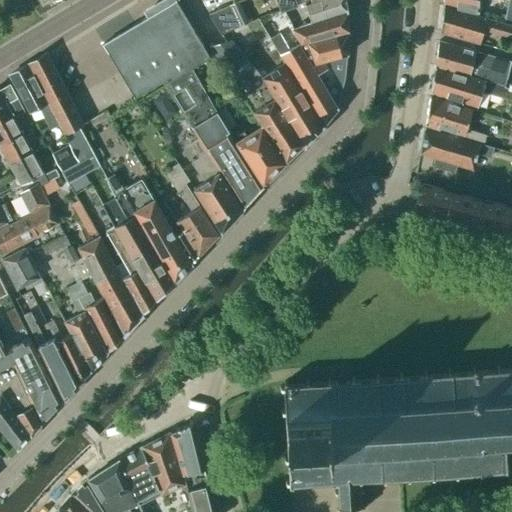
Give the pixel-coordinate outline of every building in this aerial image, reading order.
[(163,0),(147,10),(149,13),(101,41),(135,98),(163,81),(164,82),(165,83),(191,68),(210,57),(176,0),(163,0)] [(315,0),(276,0),(281,12),(283,11),(305,4),(315,0)] [(347,12),(344,0),(315,0),(305,4),(311,24),(347,12)] [(492,0),(443,0),(443,5),(478,15),(477,0),(488,0),(492,1),(492,0)] [(221,36),(223,35),(249,23),(239,2),(234,4),(209,15),(221,36)] [(283,11),(293,30),(311,24),(305,4),(283,11)] [(511,37),(511,27),(504,25),(488,20),(478,17),(443,5),(440,32),(478,43),(483,28),(511,37)] [(299,43),(293,30),(283,11),(281,12),(260,19),(260,20),(270,36),(323,125),(337,107),(316,74),(326,71),(323,62),(313,65),(301,46),(304,44),(304,43),(297,45),(297,44),(299,43)] [(348,31),(347,12),(311,24),(293,30),(299,43),(297,44),(297,45),(304,43),(348,31)] [(230,41),(240,52),(256,42),(265,57),(269,55),(275,65),(260,74),(262,77),(302,146),(322,126),(270,36),(260,20),(260,19),(259,18),(249,23),(223,35),(227,42),(230,41)] [(313,65),(323,62),(347,55),(348,31),(304,43),(304,44),(301,46),(313,65)] [(260,74),(240,52),(230,41),(227,42),(208,48),(232,74),(244,97),(262,127),(285,163),(302,146),(262,77),(260,74)] [(494,83),(502,85),(509,62),(439,41),(435,66),(484,80),(494,83)] [(107,179),(81,131),(79,127),(84,125),(46,53),(27,64),(59,126),(69,146),(78,162),(79,163),(62,172),(98,237),(107,232),(115,227),(127,221),(129,219),(127,216),(115,195),(116,195),(108,182),(109,182),(107,179)] [(59,126),(27,64),(9,75),(28,112),(37,107),(45,123),(46,123),(50,131),(59,126)] [(511,85),(507,84),(505,89),(502,88),(502,85),(494,83),(484,80),(484,81),(434,67),(430,93),(477,107),(481,91),(511,99),(511,85)] [(199,142),(198,143),(236,199),(242,208),(263,185),(257,177),(233,139),(227,131),(216,113),(218,112),(191,68),(165,83),(164,82),(163,82),(199,142)] [(0,147),(10,165),(31,154),(13,118),(24,112),(10,85),(0,89),(0,147)] [(463,140),(483,146),(486,137),(467,130),(473,111),(429,98),(424,125),(438,130),(439,128),(464,136),(463,140)] [(218,112),(216,113),(227,131),(235,125),(224,108),(218,112)] [(263,185),(285,163),(262,127),(247,137),(243,132),(233,139),(257,177),(263,185)] [(483,146),(463,140),(424,128),(420,153),(435,158),(433,166),(455,173),(458,164),(473,169),(478,154),(484,156),(490,158),(492,153),(493,149),(483,146)] [(221,231),(242,208),(236,199),(198,143),(197,140),(189,145),(198,159),(192,163),(205,183),(194,190),(221,231)] [(61,172),(78,162),(69,146),(52,156),(61,172)] [(20,193),(31,214),(49,205),(39,186),(58,175),(55,170),(43,176),(31,154),(10,165),(16,177),(8,181),(13,191),(21,187),(24,191),(20,193)] [(189,181),(178,164),(165,173),(191,212),(177,221),(199,255),(218,235),(185,184),(189,181)] [(114,175),(107,179),(109,182),(108,182),(116,195),(115,195),(127,216),(134,212),(174,281),(198,256),(182,231),(175,236),(154,199),(153,200),(141,180),(123,190),(114,175)] [(59,188),(55,181),(41,188),(45,195),(59,188)] [(0,185),(0,225),(7,222),(12,220),(4,203),(0,205),(0,194),(7,191),(3,184),(0,185)] [(445,217),(451,194),(420,187),(414,209),(445,217)] [(451,194),(445,217),(477,225),(482,202),(451,194)] [(96,235),(78,202),(72,205),(90,238),(96,235)] [(511,215),(511,209),(482,202),(477,225),(508,233),(511,215)] [(49,205),(31,214),(0,230),(0,250),(2,254),(37,236),(36,234),(58,222),(49,205)] [(115,227),(156,300),(174,281),(135,216),(129,219),(127,221),(115,227)] [(142,314),(156,300),(115,227),(107,232),(131,274),(123,279),(142,314)] [(78,260),(65,235),(59,239),(41,247),(46,256),(63,247),(72,264),(78,260)] [(119,325),(124,334),(142,315),(100,239),(79,250),(84,259),(75,263),(76,265),(83,279),(84,280),(93,276),(105,298),(119,325)] [(31,283),(41,278),(25,247),(1,259),(17,290),(31,283)] [(76,282),(83,279),(76,265),(69,269),(76,282)] [(41,278),(31,283),(39,298),(49,294),(41,278)] [(80,298),(88,293),(82,282),(67,289),(79,314),(64,322),(71,335),(85,361),(90,371),(107,353),(102,343),(89,317),(80,298)] [(80,298),(89,317),(102,343),(107,353),(124,334),(119,325),(105,298),(96,304),(90,293),(88,293),(80,298)] [(23,328),(14,308),(6,312),(16,332),(23,328)] [(64,398),(77,385),(54,339),(45,344),(38,328),(30,312),(23,316),(25,320),(64,398)] [(47,325),(54,339),(77,385),(90,371),(85,361),(71,335),(63,340),(53,321),(47,325)] [(28,340),(7,351),(0,337),(0,367),(11,362),(40,423),(60,403),(28,340)] [(351,377),(351,381),(331,382),(331,378),(326,379),(327,382),(310,384),(310,380),(306,380),(306,384),(287,386),(287,382),(284,382),(284,385),(283,386),(283,387),(280,387),(280,391),(283,391),(284,411),(281,411),(281,414),(284,414),(287,459),(284,459),(284,462),(287,462),(289,481),(285,481),(285,484),(289,484),(289,485),(290,485),(291,490),(295,489),(294,485),(312,483),(313,488),(316,487),(316,483),(334,482),(335,486),(337,486),(338,493),(333,493),(333,496),(338,496),(338,508),(335,511),(338,511),(341,510),(359,509),(362,511),(365,510),(361,506),(361,495),(364,494),(364,491),(360,491),(360,489),(361,480),(382,478),(382,483),(386,482),(386,478),(405,477),(406,481),(409,481),(410,477),(430,475),(430,480),(434,479),(434,475),(453,474),(453,478),(457,478),(457,474),(477,472),(478,476),(482,476),(482,472),(502,470),(502,474),(506,474),(506,470),(509,470),(509,467),(505,467),(504,443),(511,442),(511,368),(500,370),(499,366),(495,366),(496,370),(476,371),(475,368),(472,368),(472,372),(452,373),(451,369),(447,370),(447,373),(428,375),(427,371),(423,371),(423,375),(403,377),(403,373),(399,373),(399,377),(380,378),(379,375),(375,375),(375,379),(355,380),(355,376),(351,377)] [(11,367),(0,373),(0,394),(30,435),(39,425),(11,367)] [(0,394),(0,428),(17,448),(30,435),(0,394)] [(170,433),(169,432),(173,442),(179,463),(184,482),(192,511),(214,511),(192,422),(192,421),(176,429),(176,430),(170,433)] [(155,440),(140,447),(144,456),(149,467),(155,477),(162,493),(184,482),(179,463),(173,442),(169,432),(155,440)] [(140,447),(119,459),(128,478),(137,497),(135,498),(138,505),(139,505),(162,493),(155,477),(149,467),(144,456),(140,447)] [(118,459),(88,479),(98,496),(108,511),(142,511),(139,505),(138,505),(135,498),(119,461),(118,459)] [(88,479),(71,494),(87,511),(108,511),(98,496),(88,479)] [(87,511),(71,494),(57,510),(58,511),(87,511)]
